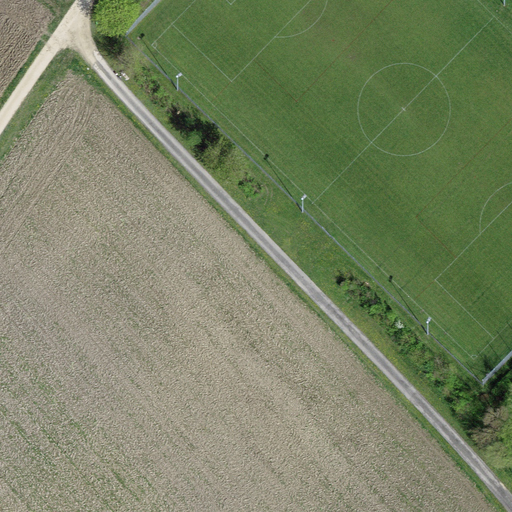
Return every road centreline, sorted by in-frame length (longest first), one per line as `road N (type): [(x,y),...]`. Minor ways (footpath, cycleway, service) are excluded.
road 1 (residential): [(72,25),(160,138),(410,403),(511,499)]
road 2 (track): [(88,0),(0,130)]
